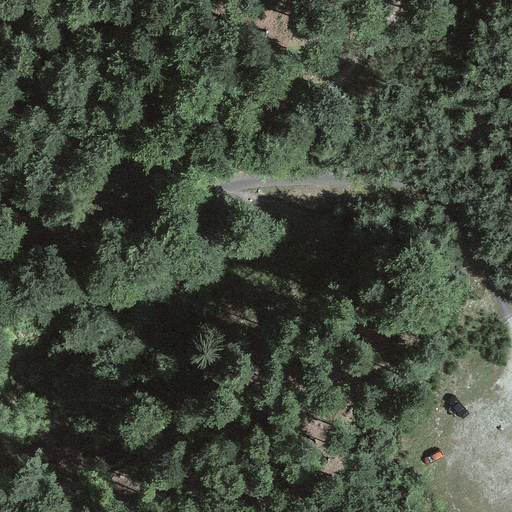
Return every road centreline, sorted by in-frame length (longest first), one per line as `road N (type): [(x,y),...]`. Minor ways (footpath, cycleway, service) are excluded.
road 1 (track): [(127,182),(154,199),(240,177),(429,187),(457,207),(481,241),(505,291),(511,330)]
road 2 (track): [(174,0),(118,149),(127,182)]
road 3 (track): [(154,199),(0,268)]
